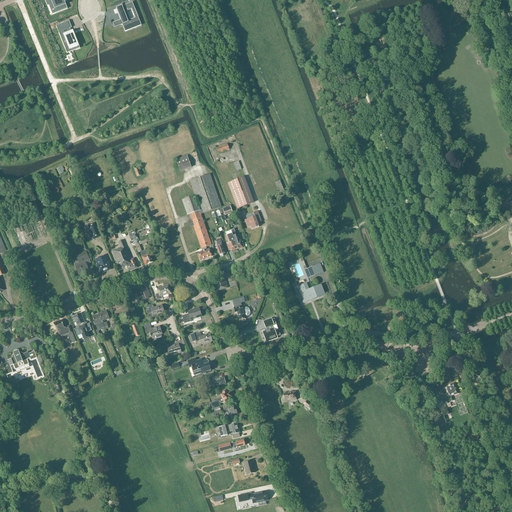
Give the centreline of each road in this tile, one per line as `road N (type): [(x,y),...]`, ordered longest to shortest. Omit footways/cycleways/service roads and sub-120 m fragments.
road 1 (unclassified): [(0,320),(153,278),(188,281)]
road 2 (unclassified): [(287,511),(230,344)]
road 3 (track): [(75,139),(19,0)]
road 4 (unclassified): [(230,344),(275,364),(331,337),(365,333)]
